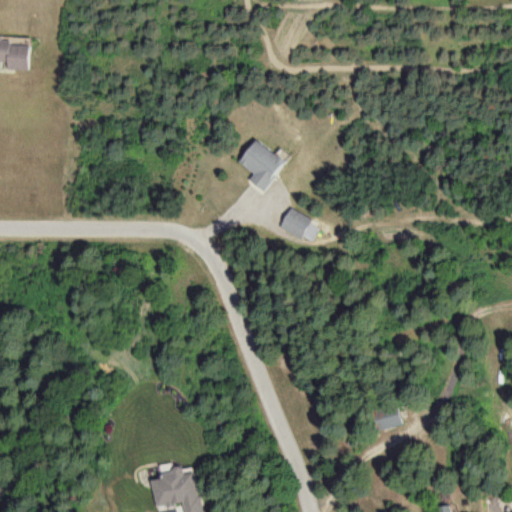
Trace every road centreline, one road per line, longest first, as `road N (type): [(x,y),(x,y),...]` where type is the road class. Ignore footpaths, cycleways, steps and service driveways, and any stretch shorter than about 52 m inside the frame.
road 1 (residential): [(193,242),(222,287),(304,511)]
road 2 (residential): [(0,228),(143,230),(193,242)]
